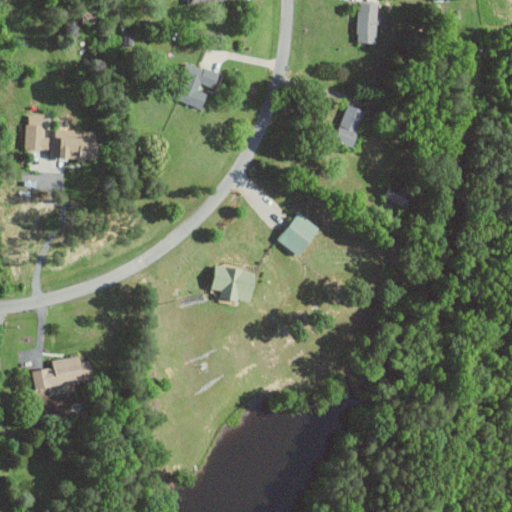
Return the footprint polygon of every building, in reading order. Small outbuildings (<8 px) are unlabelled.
[(378,2),(357,2),(356,41),(377,42),(378,2)] [(203,107),(207,92),(199,89),(201,83),(215,87),(220,72),(186,62),(174,98),(203,107)] [(354,145),(364,109),(344,104),(335,140),(354,145)] [(25,148),(52,149),(51,157),(97,159),(98,130),(56,129),(56,137),(43,136),(44,114),(26,114),(25,148)] [(409,193),(389,184),(382,199),(403,208),(409,193)] [(319,225),(296,211),(278,242),(302,255),(319,225)] [(220,297),(253,301),(257,270),(215,265),(213,288),(221,289),(220,297)] [(35,388),(94,377),(90,360),(80,362),(79,354),(51,360),(53,366),(32,370),(35,388)]
